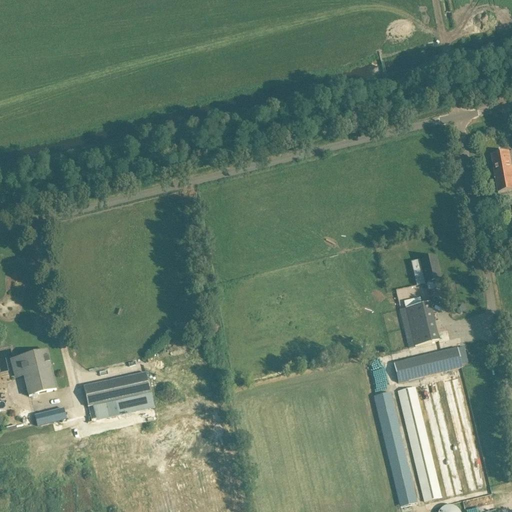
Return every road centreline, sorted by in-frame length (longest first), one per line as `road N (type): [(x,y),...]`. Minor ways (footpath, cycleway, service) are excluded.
road 1 (unclassified): [(462,116),(0,232)]
road 2 (track): [(462,116),(511,402)]
